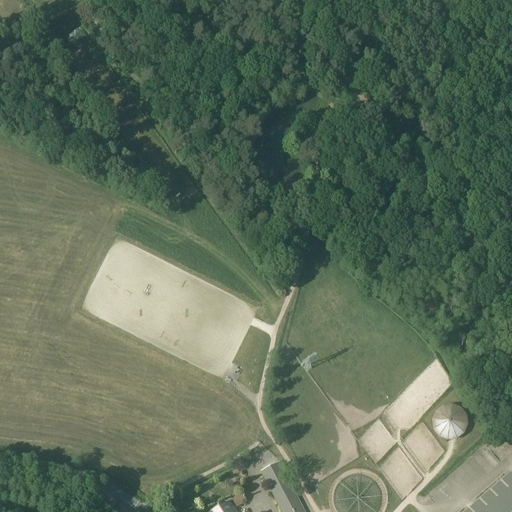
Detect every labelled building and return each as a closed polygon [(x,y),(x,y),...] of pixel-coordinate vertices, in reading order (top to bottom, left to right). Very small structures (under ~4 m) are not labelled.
[(137,366),(133,375),(142,378),(145,369),(137,366)] [(435,413),(432,421),(433,431),(438,438),(447,442),(457,441),(464,435),(468,426),(466,416),(460,409),(452,406),(443,407),(435,413)] [(303,511),(279,464),(261,473),(281,511),(303,511)] [(511,511),(511,469),(463,511),(511,511)] [(236,507),(247,502),(243,495),(233,500),(236,507)] [(235,511),(230,501),(208,511),(235,511)]
